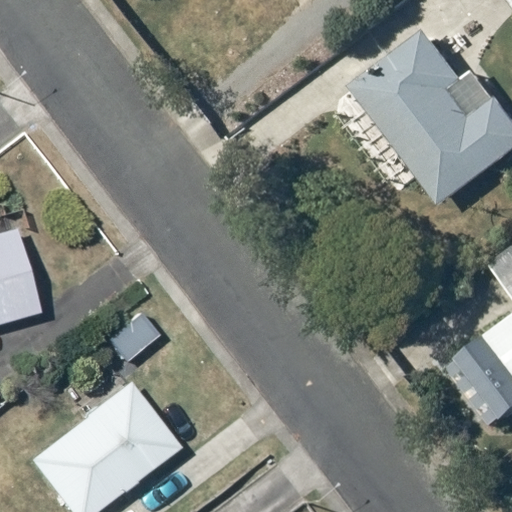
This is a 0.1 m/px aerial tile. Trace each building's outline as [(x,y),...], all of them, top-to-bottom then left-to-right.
[(467,79),(433,32),(357,88),(441,203),(511,151),(511,121),(476,73),(467,79)] [(0,231),(0,322),(38,312),(15,228),(0,231)] [(511,238),(487,257),(500,273),(511,289),(511,315),(447,365),(494,428),(511,414),(511,238)] [(102,337),(126,365),(158,336),(134,309),(102,337)] [(127,382),(104,400),(81,371),(58,389),(80,418),(28,459),(6,430),(0,434),(0,482),(11,496),(40,474),(69,511),(92,511),(177,446),(127,382)] [(511,441),(503,448),(511,461),(511,441)]
